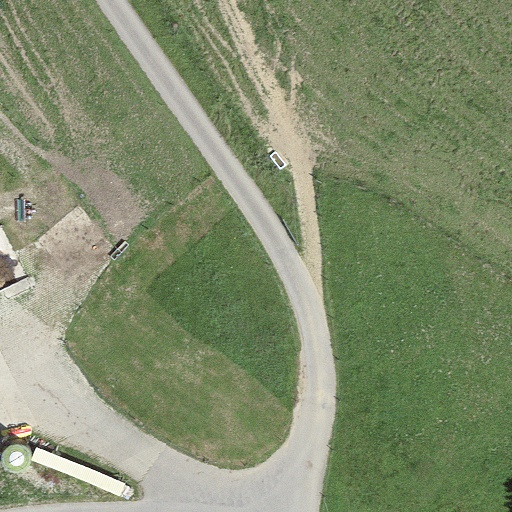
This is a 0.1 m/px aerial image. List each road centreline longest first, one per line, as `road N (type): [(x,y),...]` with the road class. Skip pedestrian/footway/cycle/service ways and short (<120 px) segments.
road 1 (unclassified): [(110,0),(241,187),(310,310),(320,361),(316,417),(281,511)]
road 2 (track): [(310,310),(313,262),(297,147),(239,0)]
